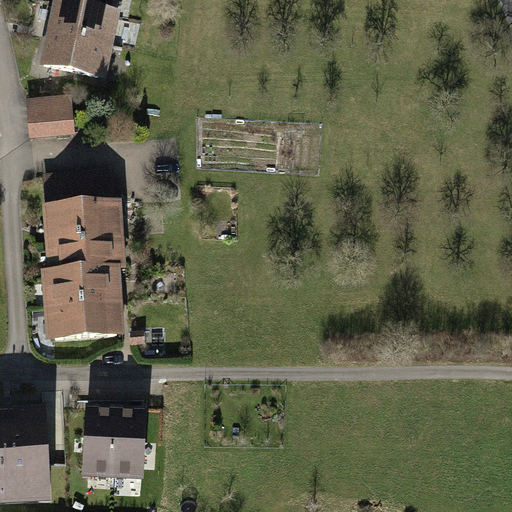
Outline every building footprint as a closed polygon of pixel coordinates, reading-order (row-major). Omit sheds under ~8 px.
[(123,17),(56,3),(49,37),(116,51),(123,17)] [(116,51),(49,37),(42,72),(108,86),(116,51)] [(73,98),(27,102),(31,142),(77,138),(73,98)] [(43,174),(45,203),(116,198),(114,169),(43,174)] [(123,198),(116,198),(45,203),(43,203),(45,234),(125,228),(123,198)] [(128,268),(125,228),(45,234),(47,267),(121,262),(121,268),(128,268)] [(41,268),(44,298),(123,293),(121,268),(121,262),(47,267),(41,268)] [(126,334),(123,293),(44,298),(46,339),(126,334)] [(145,331),(130,332),(131,345),(146,344),(145,331)] [(47,402),(0,404),(0,503),(52,501),(47,402)] [(113,478),(117,404),(86,403),(82,476),(113,478)] [(144,479),(148,406),(117,404),(113,478),(144,479)]
